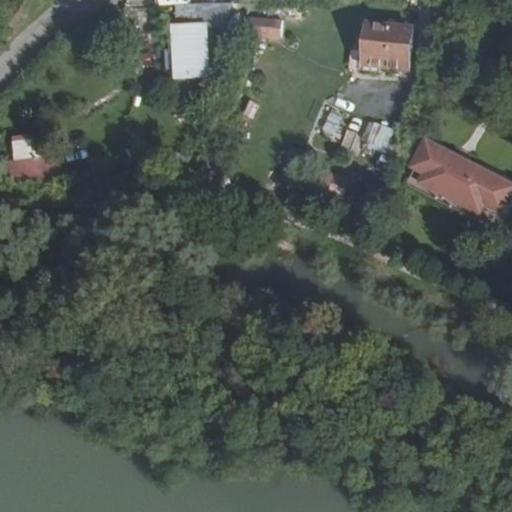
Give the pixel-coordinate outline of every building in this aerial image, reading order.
[(223,22),(223,7),(181,8),(181,15),(207,15),(207,22),(223,22)] [(209,77),(208,27),(178,30),(179,78),(209,77)] [(412,70),(415,31),(368,30),(366,68),(412,70)] [(371,121),(363,144),(396,155),(404,132),(371,121)] [(37,136),(16,139),(20,164),(41,160),(37,136)] [(473,179),(424,154),(416,169),(465,192),(473,179)]
